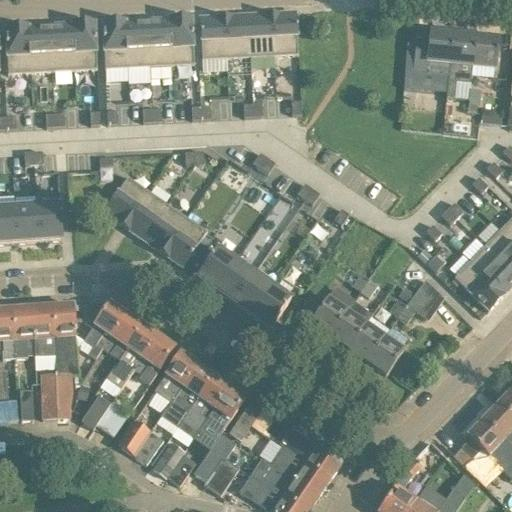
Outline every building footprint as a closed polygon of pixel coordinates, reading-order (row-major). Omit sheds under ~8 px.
[(298,59),(295,16),(271,17),(273,60),(298,59)] [(273,60),(271,17),(247,19),(250,62),(273,60)] [(250,62),(247,19),(224,20),(226,63),(250,62)] [(226,63),(224,20),(199,21),(202,64),(226,63)] [(194,69),(191,22),(168,23),(171,70),(194,69)] [(171,70),(168,23),(147,24),(149,71),(171,70)] [(149,71),(147,24),(125,25),(127,72),(149,71)] [(127,72),(125,25),(102,26),(104,73),(127,72)] [(96,74),(94,26),(71,28),(74,75),(96,74)] [(74,75),(71,28),(49,29),(52,76),(74,75)] [(52,76),(49,29),(28,30),(30,77),(52,76)] [(30,77),(28,30),(5,31),(7,78),(30,77)] [(448,80),(452,38),(429,36),(428,48),(415,46),(412,76),(428,77),(448,80)] [(471,70),(474,40),(452,38),(448,80),(446,101),(454,102),(455,85),(470,87),(471,70)] [(474,40),(471,70),(495,72),(498,43),(474,40)] [(469,93),(468,108),(467,115),(475,115),(476,108),(478,109),(479,94),(469,93)] [(301,119),(300,106),(291,106),(292,119),(300,119),(301,119)] [(253,121),(252,108),(243,109),(244,122),(253,121)] [(262,121),(261,108),(252,108),(253,121),(262,121)] [(201,124),(200,111),(191,111),(192,124),(201,124)] [(210,124),(209,111),(200,111),(201,124),(210,124)] [(161,126),(160,113),(151,114),(152,127),(161,126)] [(152,127),(151,114),(142,114),(143,127),(152,127)] [(117,128),(116,115),(107,116),(107,129),(117,128)] [(100,129),(99,116),(89,117),(90,130),(100,129)] [(55,131),(54,118),(45,119),(46,132),(55,131)] [(64,131),(63,118),(54,118),(55,131),(64,131)] [(481,118),(481,127),(500,129),(501,119),(481,118)] [(16,133),(15,120),(6,121),(6,134),(16,133)] [(511,165),(511,153),(508,150),(502,157),(511,166),(511,165)] [(33,169),(33,156),(24,157),(24,170),(33,169)] [(42,169),(42,156),(33,156),(33,169),(42,169)] [(195,169),(194,156),(184,157),(185,170),(195,169)] [(203,169),(203,156),(194,156),(195,169),(203,169)] [(260,173),(267,162),(259,157),(252,168),(260,173)] [(112,171),(112,161),(99,162),(99,171),(112,171)] [(267,178),(274,168),(267,162),(260,173),(267,178)] [(502,175),(492,166),(486,173),(495,182),(502,175)] [(123,231),(147,195),(127,181),(102,217),(105,219),(123,231)] [(487,191),(478,182),(471,188),(481,198),(487,191)] [(304,204),(311,193),(304,188),(297,199),(304,204)] [(312,209),(319,198),(311,193),(304,204),(312,209)] [(142,244),(167,209),(147,195),(123,231),(142,244)] [(462,216),(453,207),(447,214),(456,223),(462,216)] [(62,244),(59,208),(36,210),(39,246),(62,244)] [(162,258),(186,222),(167,209),(142,244),(154,252),(162,258)] [(39,246),(36,210),(15,211),(17,247),(39,246)] [(0,248),(17,247),(15,211),(0,212),(0,248)] [(341,229),(348,219),(341,213),(333,224),(341,229)] [(456,223),(447,214),(440,220),(450,229),(456,223)] [(511,221),(499,235),(511,246),(511,221)] [(182,271),(206,236),(186,222),(162,258),(182,271)] [(441,238),(432,229),(425,236),(434,245),(441,238)] [(511,246),(499,235),(484,250),(511,276),(511,246)] [(511,290),(511,276),(484,250),(469,266),(504,299),(511,290)] [(215,295),(235,265),(217,252),(196,282),(215,295)] [(426,268),(433,261),(423,252),(417,259),(426,268)] [(427,269),(435,277),(443,267),(436,260),(427,269)] [(233,307),(253,277),(235,265),(215,295),(233,307)] [(504,299),(469,266),(453,282),(488,315),(504,299)] [(251,320),(271,290),(253,277),(233,307),(251,320)] [(360,296),(368,285),(360,279),(352,290),(360,296)] [(425,324),(441,301),(424,284),(415,297),(407,308),(406,310),(398,322),(405,327),(413,316),(425,324)] [(368,285),(360,296),(368,301),(376,290),(368,285)] [(269,332),(290,303),(271,290),(251,320),(269,332)] [(397,301),(407,308),(415,297),(405,290),(397,301)] [(347,316),(353,306),(354,305),(335,292),(311,327),(330,340),(347,316)] [(406,310),(397,304),(389,316),(398,322),(406,310)] [(372,319),(353,306),(347,316),(330,340),(348,353),(370,321),(372,319)] [(82,309),(84,324),(92,331),(83,345),(91,351),(87,358),(95,364),(102,353),(102,352),(126,318),(109,307),(82,309)] [(54,341),(55,371),(55,378),(67,378),(67,364),(76,364),(75,351),(76,351),(73,309),(52,310),(54,341)] [(34,372),(55,371),(54,341),(52,310),(32,312),(35,354),(35,360),(34,360),(34,372)] [(35,360),(35,354),(32,312),(12,313),(14,343),(15,363),(27,362),(27,360),(34,359),(34,360),(35,360)] [(12,313),(0,313),(0,355),(1,356),(1,363),(15,363),(14,343),(12,313)] [(102,353),(118,364),(141,329),(126,318),(102,352),(102,353)] [(367,366),(384,342),(389,334),(370,321),(348,353),(367,366)] [(118,364),(105,383),(120,394),(124,388),(157,340),(141,329),(118,364)] [(148,388),(174,352),(157,340),(124,388),(130,392),(137,381),(148,388)] [(384,342),(367,366),(386,379),(403,355),(384,342)] [(197,367),(180,356),(153,396),(170,407),(174,401),(197,367)] [(160,421),(176,432),(197,402),(213,378),(197,367),(174,401),(170,407),(166,413),(166,412),(160,421)] [(20,425),(32,425),(31,394),(25,395),(23,378),(18,379),(19,395),(20,425)] [(41,424),(57,424),(55,378),(40,379),(41,424)] [(57,424),(70,423),(69,411),(72,398),(71,378),(67,378),(55,378),(57,424)] [(176,432),(192,443),(205,423),(229,390),(213,378),(197,402),(176,432)] [(77,403),(86,405),(89,392),(80,390),(77,403)] [(229,424),(245,401),(229,390),(205,423),(192,443),(209,455),(218,443),(217,442),(220,438),(229,424)] [(511,391),(498,407),(511,419),(511,391)] [(92,434),(95,430),(110,409),(97,400),(80,426),(92,434)] [(0,426),(17,424),(15,403),(0,404),(0,426)] [(112,441),(130,416),(113,404),(110,409),(95,430),(112,441)] [(239,444),(261,413),(250,406),(229,437),(239,444)] [(482,423),(503,443),(511,451),(511,419),(498,407),(482,423)] [(511,484),(511,451),(503,443),(482,423),(466,440),(496,469),(511,484)] [(150,437),(133,425),(117,450),(133,461),(150,437)] [(133,461),(145,469),(162,445),(150,437),(133,461)] [(235,448),(220,438),(217,442),(218,443),(209,455),(194,478),(206,485),(221,462),(224,464),(235,448)] [(341,467),(307,444),(302,451),(309,455),(311,452),(314,455),(305,468),(329,485),(341,467)] [(291,458),(279,450),(274,446),(262,463),(274,471),(318,501),(329,485),(305,468),(291,458)] [(166,483),(166,482),(182,459),(184,456),(170,447),(152,474),(166,483)] [(166,482),(178,491),(195,467),(182,459),(166,482)] [(219,500),(237,472),(233,469),(232,470),(224,465),(224,464),(221,462),(206,485),(203,489),(219,500)] [(410,511),(416,505),(401,495),(412,480),(421,471),(413,463),(402,475),(392,489),(395,491),(380,511),(410,511)] [(281,500),(298,511),(310,511),(318,501),(274,471),(263,488),(281,500)] [(263,488),(252,505),(261,511),(298,511),(281,500),(263,488)] [(457,511),(465,502),(452,493),(445,503),(426,490),(416,505),(410,511),(457,511)]
